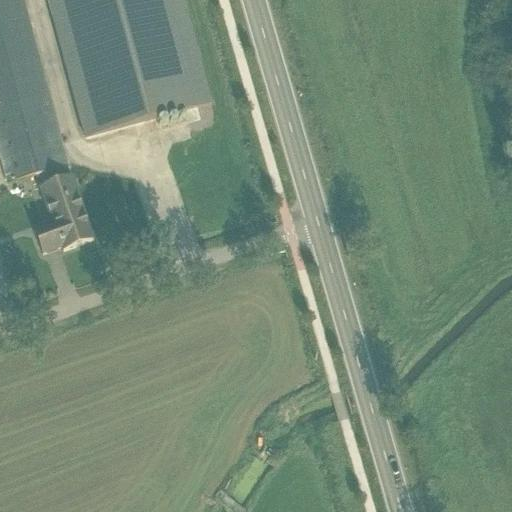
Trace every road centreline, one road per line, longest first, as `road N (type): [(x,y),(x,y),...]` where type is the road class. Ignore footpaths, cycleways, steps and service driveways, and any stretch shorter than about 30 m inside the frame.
road 1 (unclassified): [(0,345),(320,231)]
road 2 (secondary): [(320,231),(399,511)]
road 3 (secondary): [(255,0),(320,231)]
